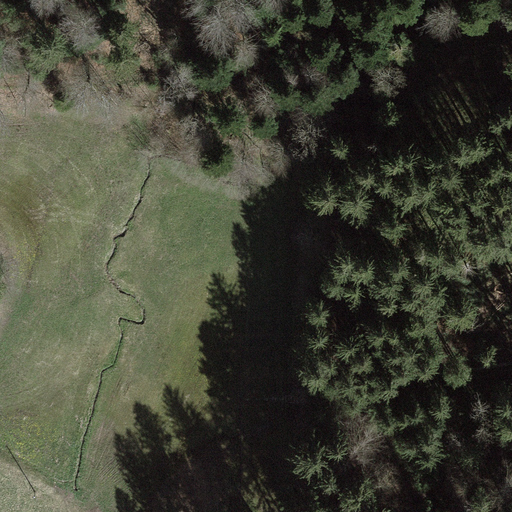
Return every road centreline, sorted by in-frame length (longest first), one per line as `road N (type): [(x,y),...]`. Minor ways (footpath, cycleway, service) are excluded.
road 1 (track): [(0,77),(214,75),(305,34),(343,0)]
road 2 (track): [(398,511),(436,479),(511,452)]
